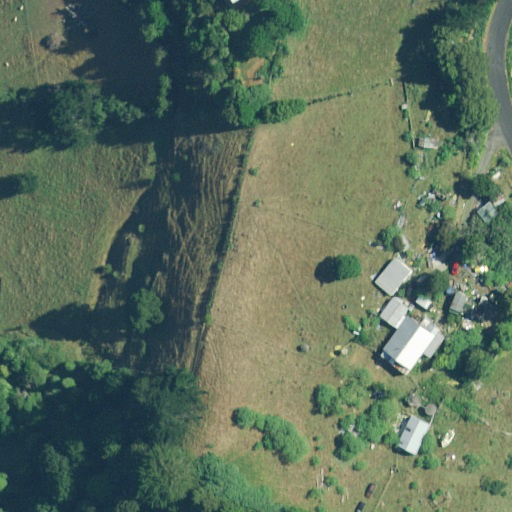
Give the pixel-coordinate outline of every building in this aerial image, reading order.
[(412,272),(396,258),(375,282),(391,296),(412,272)] [(469,296),(459,291),(448,310),(459,316),(469,296)] [(436,333),(439,329),(428,318),(421,325),(408,313),(412,308),(397,294),(381,312),(400,329),(383,347),(387,351),(382,356),(405,377),(426,354),(432,358),(446,342),(436,333)] [(431,302),(421,294),(416,301),(426,309),(431,302)] [(430,425),(412,416),(398,446),(416,455),(430,425)]
